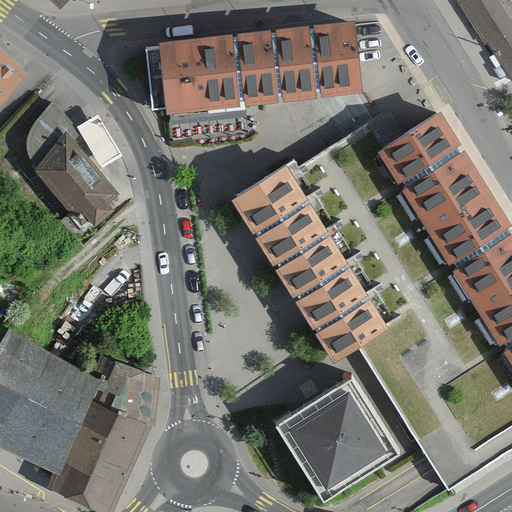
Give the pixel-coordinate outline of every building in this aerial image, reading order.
[(511,18),(501,0),(456,0),(511,90),(511,18)] [(345,22),(151,49),(160,117),(300,97),(356,89),(345,22)] [(0,44),(0,84),(20,63),(0,44)] [(511,429),(511,237),(432,110),(399,131),(385,109),(289,169),(282,159),(216,198),(314,361),(336,348),(344,361),(264,410),(319,500),(414,440),(432,463),(440,475),(511,429)] [(98,112),(76,125),(104,165),(123,154),(98,112)] [(74,123),(37,165),(85,225),(125,194),(104,165),(76,125),(74,123)] [(100,375),(7,323),(0,333),(0,439),(57,467),(50,482),(109,511),(150,419),(93,396),(100,375)]
